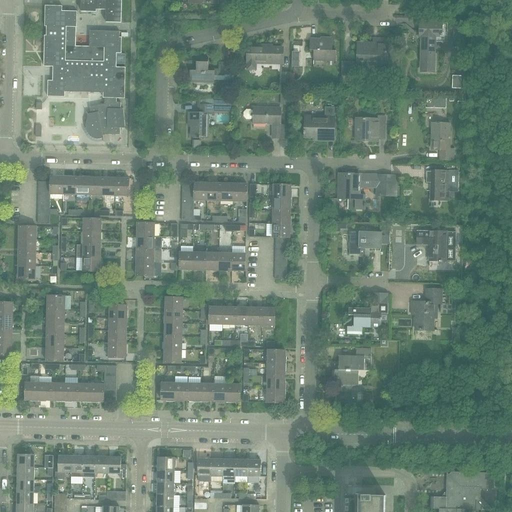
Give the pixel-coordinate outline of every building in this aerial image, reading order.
[(81,0),(81,6),(81,12),(97,12),(97,10),(107,10),(106,22),(121,23),(121,0),(81,0)] [(422,71),(432,71),(433,71),(434,42),(447,42),(447,23),(421,23),(420,36),(423,36),(422,71)] [(47,26),(47,27),(46,36),(45,36),(44,66),(44,67),(53,67),(53,81),(48,81),(49,81),(48,96),(48,97),(58,97),(65,97),(65,91),(103,92),(103,97),(103,98),(105,98),(105,102),(104,102),(104,104),(89,107),(91,114),(88,114),(87,113),(87,112),(86,113),(87,114),(87,115),(88,115),(88,117),(88,118),(87,119),(87,120),(87,122),(86,124),(86,126),(86,128),(87,131),(88,133),(89,135),(91,137),(93,138),(96,139),(98,139),(101,139),(103,138),(104,142),(103,134),(108,133),(109,135),(120,135),(120,128),(125,128),(125,129),(123,109),(121,109),(121,103),(116,102),(117,98),(125,99),(125,98),(124,98),(125,68),(126,68),(116,67),(116,53),(121,54),(121,53),(121,38),(122,38),(122,37),(120,37),(120,32),(106,31),(106,32),(105,32),(105,31),(90,31),(90,32),(90,47),(76,47),(76,37),(72,36),(72,27),(72,26),(47,26)] [(321,39),(317,39),(310,39),(310,50),(314,51),(313,60),(336,61),(336,51),(332,51),(333,38),(325,38),(324,40),(321,40),(321,39)] [(358,44),(358,54),(358,62),(378,63),(378,68),(387,68),(387,40),(378,39),(378,44),(358,44)] [(248,45),(248,55),(247,63),(248,63),(248,69),(256,69),(256,63),(282,64),(283,48),(266,48),(266,46),(248,45)] [(190,83),(200,83),(214,83),(215,69),(208,69),(208,58),(197,58),(196,68),(190,68),(190,83)] [(219,62),(219,76),(225,76),(225,75),(234,75),(234,60),(225,60),(225,63),(219,62)] [(342,61),(342,76),(353,76),(353,61),(342,61)] [(282,73),(281,93),(289,93),(290,73),(282,73)] [(445,94),(426,94),(426,104),(444,104),(445,94)] [(232,100),(210,99),(209,106),(198,105),(198,113),(189,113),(189,120),(191,120),(191,137),(197,137),(197,138),(200,139),(200,137),(208,137),(208,114),(213,114),(214,106),(232,106),(232,100)] [(305,117),(305,127),(305,137),(320,137),(320,140),(334,140),(335,107),(325,107),(325,117),(305,117)] [(254,108),(253,112),(250,110),(247,110),(244,113),(244,117),(246,120),(250,120),(253,118),(253,128),(254,128),(254,123),(273,124),(272,138),(288,139),(288,126),(281,125),(281,108),(254,108)] [(378,117),(378,119),(374,119),(356,119),(356,141),(378,141),(378,139),(385,139),(385,117),(378,117)] [(440,160),(450,160),(454,160),(454,150),(449,149),(450,124),(442,124),(432,124),(432,133),(434,133),(433,150),(440,150),(440,160)] [(429,200),(439,200),(448,200),(449,186),(452,186),(453,172),(427,171),(426,183),(432,183),(432,189),(431,189),(431,199),(429,199),(429,200)] [(338,199),(348,199),(348,210),(356,210),(356,209),(359,209),(359,208),(365,208),(365,206),(366,206),(366,204),(365,204),(365,195),(359,195),(360,185),(370,185),(370,187),(380,188),(380,196),(396,197),(397,176),(360,175),(360,174),(339,174),(339,185),(342,186),(342,199),(338,199)] [(51,177),(51,182),(50,188),(50,194),(63,195),(63,178),(56,178),(56,177),(51,177)] [(72,178),(63,178),(63,195),(76,195),(77,177),(72,177),(72,178)] [(82,178),(77,177),(76,195),(90,195),(90,178),(82,178)] [(98,178),(90,178),(90,195),(102,196),(103,178),(98,178)] [(108,178),(103,178),(102,196),(116,196),(116,179),(108,179),(108,178)] [(124,179),(116,179),(116,196),(129,196),(129,179),(124,178),(124,179)] [(200,183),(195,183),(195,185),(194,192),(194,197),(194,201),(207,201),(208,184),(200,184),(200,183)] [(215,184),(208,184),(207,201),(220,202),(221,184),(215,184)] [(226,184),(221,184),(220,202),(234,202),(234,185),(226,184)] [(241,185),(234,185),(234,202),(247,202),(247,184),(241,184),(241,185)] [(291,185),(274,185),(273,198),(290,199),(290,191),(291,191),(291,185)] [(290,199),(273,198),(273,211),(291,212),(291,206),(290,206),(290,199)] [(291,212),(273,211),(273,224),(290,225),(290,217),(291,212)] [(256,218),(256,230),(266,230),(266,218),(256,218)] [(101,219),(84,219),(84,232),(100,233),(101,225),(101,219)] [(155,224),(137,223),(137,229),(138,229),(138,237),(155,237),(155,233),(155,224)] [(290,225),(273,224),(273,228),(272,238),(276,238),(288,238),(290,238),(290,232),(289,232),(290,225)] [(37,227),(19,226),(19,232),(20,232),(19,240),(36,240),(37,227)] [(100,233),(84,232),(83,245),(101,246),(101,240),(100,240),(100,233)] [(381,249),(381,239),(382,232),(350,232),(349,254),(365,255),(365,249),(381,249)] [(418,232),(417,245),(429,245),(429,261),(430,261),(439,261),(439,262),(442,262),(442,261),(455,261),(456,232),(430,232),(418,232)] [(155,237),(138,237),(137,244),(137,250),(154,250),(155,237)] [(36,240),(19,240),(19,247),(19,253),(36,253),(36,240)] [(101,246),(83,245),(83,258),(100,259),(100,251),(101,251),(101,246)] [(154,250),(137,250),(137,255),(137,263),(154,263),(154,250)] [(36,253),(19,253),(18,258),(19,258),(19,266),(36,267),(36,253)] [(193,253),(180,253),(180,260),(179,270),(185,270),(185,269),(192,270),(193,253)] [(206,253),(193,253),(192,270),(200,270),(205,270),(206,253)] [(219,253),(206,253),(205,270),(211,271),(211,270),(218,270),(219,253)] [(232,254),(219,253),(218,270),(226,270),(226,271),(232,271),(232,254)] [(246,254),(232,254),(232,271),(237,271),(245,271),(246,254)] [(100,259),(83,258),(83,271),(100,272),(100,266),(100,259)] [(154,263),(137,263),(137,270),(136,270),(136,276),(154,276),(154,263)] [(36,267),(19,266),(19,273),(18,273),(18,279),(36,280),(36,267)] [(415,330),(425,330),(434,330),(434,313),(441,313),(442,290),(426,290),(426,303),(412,302),(412,312),(416,313),(415,330)] [(388,294),(372,293),(371,310),(363,310),(363,308),(348,308),(348,316),(354,316),(354,326),(352,326),(352,327),(347,327),(347,334),(362,335),(362,327),(371,328),(380,328),(380,329),(381,329),(381,320),(388,320),(388,294)] [(47,304),(47,310),(65,310),(65,296),(48,296),(48,304),(47,304)] [(183,298),(166,297),(166,305),(165,305),(165,311),(183,311),(183,298)] [(0,302),(0,316),(10,317),(11,309),(12,303),(0,302)] [(110,305),(110,315),(110,318),(126,319),(127,311),(127,306),(110,305)] [(215,307),(210,307),(209,324),(223,325),(223,308),(215,308),(215,307)] [(231,308),(223,308),(223,325),(236,325),(236,308),(231,307),(231,308)] [(241,308),(236,308),(236,325),(248,325),(249,308),(241,308)] [(257,309),(249,308),(248,325),(261,325),(262,308),(257,308),(257,309)] [(267,308),(262,308),(261,325),(275,326),(275,309),(267,309),(267,308)] [(65,310),(47,310),(47,314),(48,315),(48,323),(64,323),(65,310)] [(183,311),(165,311),(165,316),(166,316),(166,324),(182,324),(183,311)] [(10,317),(0,316),(0,329),(11,330),(11,324),(10,324),(10,317)] [(126,319),(110,318),(109,331),(127,331),(127,326),(126,326),(126,319)] [(64,323),(48,323),(47,330),(47,336),(64,336),(64,323)] [(182,324),(166,324),(165,331),(165,337),(182,337),(182,324)] [(11,330),(0,329),(0,341),(10,342),(10,335),(11,335),(11,330)] [(127,331),(109,331),(109,344),(126,344),(126,337),(127,337),(127,331)] [(64,336),(47,336),(47,340),(47,348),(64,349),(64,336)] [(182,337),(165,337),(165,342),(165,350),(182,350),(182,337)] [(10,342),(0,341),(0,355),(10,356),(10,350),(10,342)] [(126,344),(109,344),(109,358),(126,358),(126,353),(126,352),(126,344)] [(64,349),(47,348),(47,356),(46,356),(46,361),(56,362),(64,362),(64,349)] [(339,356),(339,370),(359,370),(371,371),(371,349),(356,349),(356,357),(339,356)] [(182,350),(165,350),(165,357),(164,357),(164,363),(182,364),(182,350)] [(285,351),(268,350),(268,363),(284,364),(285,356),(285,351)] [(284,364),(268,363),(267,376),(285,377),(285,371),(284,371),(284,364)] [(359,370),(339,370),(335,370),(335,369),(334,369),(334,370),(335,370),(334,390),(342,391),(342,385),(359,385),(359,370)] [(285,377),(267,376),(267,390),(284,390),(284,382),(285,382),(285,377)] [(31,400),(38,400),(39,383),(26,383),(25,400),(31,400)] [(52,383),(39,383),(38,400),(46,400),(46,401),(52,401),(52,383)] [(65,384),(52,383),(52,401),(57,401),(57,400),(65,401),(65,384)] [(167,400),(175,400),(175,383),(162,383),(161,400),(167,401),(167,400)] [(188,384),(175,383),(175,400),(182,400),(182,401),(187,401),(188,384)] [(78,384),(65,384),(65,401),(72,401),(78,402),(78,384)] [(91,384),(78,384),(78,402),(83,402),(83,401),(91,401),(91,384)] [(104,384),(91,384),(91,401),(98,401),(98,402),(104,402),(104,396),(104,390),(104,384)] [(200,384),(188,384),(187,401),(193,401),(200,401),(200,384)] [(214,384),(200,384),(200,401),(208,401),(208,402),(214,402),(214,384)] [(227,384),(214,384),(214,402),(219,402),(219,401),(227,401),(227,384)] [(240,385),(227,384),(227,401),(234,401),(234,402),(240,402),(240,385)] [(284,390),(267,390),(267,403),(284,403),(284,397),(284,390)] [(18,455),(18,468),(35,468),(35,455),(18,455)] [(44,469),(47,469),(52,469),(53,456),(45,456),(44,469)] [(71,456),(59,456),(59,472),(55,472),(55,480),(64,480),(64,473),(71,473),(71,456)] [(84,456),(71,456),(71,473),(71,477),(83,477),(84,456)] [(96,457),(84,456),(83,477),(96,478),(96,474),(95,474),(96,457)] [(108,457),(96,457),(95,474),(96,474),(108,474),(108,457)] [(121,457),(108,457),(108,474),(120,474),(120,478),(126,478),(127,465),(126,465),(121,465),(121,457)] [(158,458),(158,471),(174,471),(175,458),(158,458)] [(198,476),(211,476),(211,459),(199,459),(198,476)] [(224,459),(211,459),(211,476),(223,476),(224,459)] [(236,460),(224,459),(223,476),(235,476),(236,460)] [(248,460),(236,460),(235,476),(248,477),(248,460)] [(261,460),(248,460),(248,477),(260,477),(261,460)] [(35,468),(18,468),(17,480),(34,480),(35,468)] [(174,471),(158,471),(157,483),(174,484),(174,471)] [(495,473),(452,472),(452,473),(453,473),(453,479),(447,479),(446,492),(443,495),(443,497),(431,497),(431,502),(430,502),(430,504),(431,504),(431,509),(439,509),(439,511),(466,511),(466,510),(494,511),(481,497),(481,489),(494,490),(495,473)] [(193,492),(218,494),(219,487),(206,486),(206,476),(194,475),(193,492)] [(34,480),(17,480),(17,492),(34,493),(40,493),(40,487),(34,487),(34,480)] [(174,484),(157,483),(157,495),(174,496),(174,484)] [(374,489),(362,489),(362,495),(359,495),(359,496),(360,496),(359,511),(384,511),(385,509),(382,509),(383,496),(386,496),(374,495),(374,489)] [(34,493),(17,492),(17,505),(34,505),(34,493)] [(113,492),(107,492),(107,496),(107,501),(115,501),(116,501),(126,501),(126,494),(113,494),(113,492)] [(68,495),(55,495),(55,506),(67,506),(68,495)] [(174,496),(157,495),(157,508),(174,508),(174,496)]
